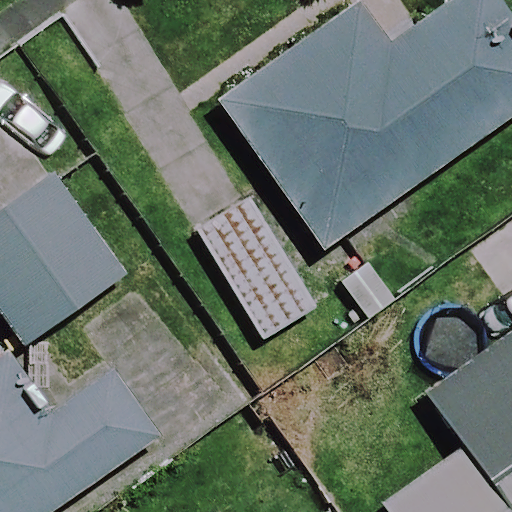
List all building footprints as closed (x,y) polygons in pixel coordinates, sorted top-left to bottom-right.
[(511,112),(511,42),(481,0),(454,0),(379,55),(344,6),(207,105),(315,255),(511,112)] [(113,276),(36,178),(0,206),(0,327),(18,350),(113,276)] [(309,309),(244,204),(190,238),(255,343),(309,309)] [(511,511),(511,343),(417,409),(450,456),(373,510),(374,511),(511,511)] [(46,415),(7,357),(0,361),(0,511),(45,511),(148,441),(103,375),(46,415)]
